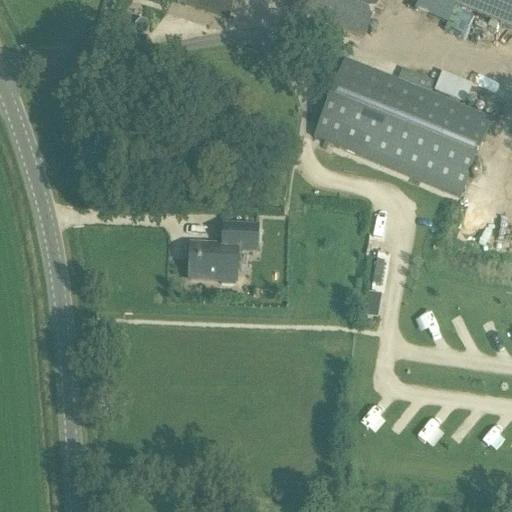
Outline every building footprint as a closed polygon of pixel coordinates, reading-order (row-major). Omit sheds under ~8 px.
[(164,0),(229,21),(235,0),(164,0)] [(292,0),(288,12),(364,40),(378,0),(292,0)] [(511,0),(433,0),(511,31),(511,0)] [(353,66),(323,144),(471,200),(500,122),(353,66)] [(191,246),(190,285),(223,286),(223,289),(238,289),(238,287),(240,287),(241,257),(261,258),(261,228),(224,227),(224,247),(191,246)]
